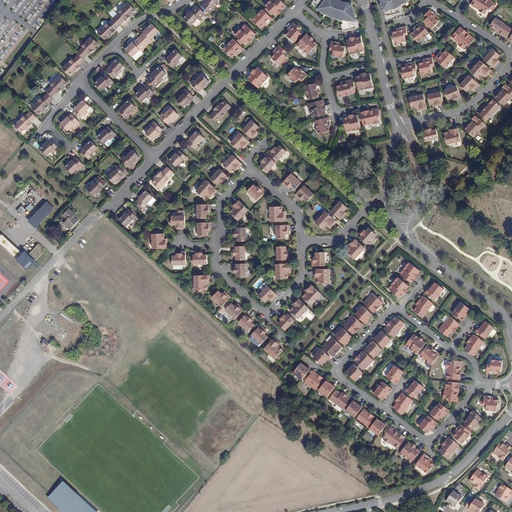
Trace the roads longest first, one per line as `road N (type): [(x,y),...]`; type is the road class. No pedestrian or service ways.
road 1 (residential): [(400,124),(459,110),(510,62),(509,53),(454,18)]
road 2 (residential): [(294,9),(154,158)]
road 3 (residential): [(213,243),(217,270),(265,311),(299,280),(300,241)]
road 4 (residential): [(399,310),(339,367),(383,408)]
road 5 (residential): [(511,333),(504,315),(413,243)]
road 6 (residential): [(184,0),(131,26),(79,81)]
road 7 (unclassified): [(334,511),(418,490),(458,468)]
road 8 (residential): [(383,408),(431,438),(476,379)]
